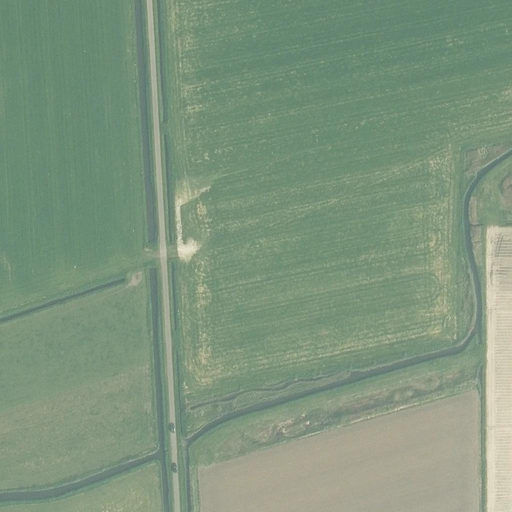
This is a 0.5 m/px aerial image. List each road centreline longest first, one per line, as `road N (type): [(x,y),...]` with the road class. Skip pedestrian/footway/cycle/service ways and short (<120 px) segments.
road 1 (track): [(205,511),(204,451),(220,434),(492,353),(492,190),(511,168)]
road 2 (unclassified): [(176,511),(148,0)]
